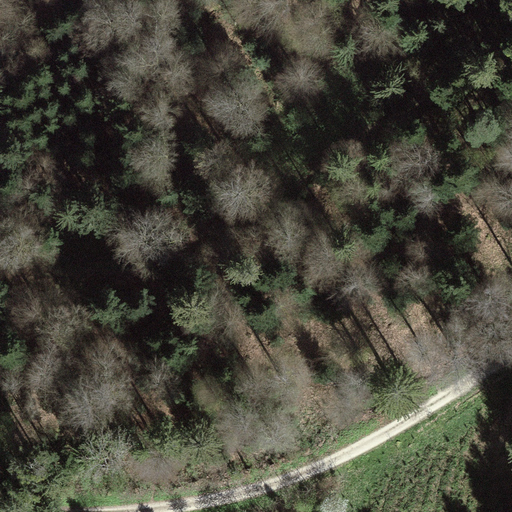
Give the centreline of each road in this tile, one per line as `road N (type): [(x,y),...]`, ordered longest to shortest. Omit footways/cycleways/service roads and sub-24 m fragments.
road 1 (track): [(0,261),(82,279),(134,267),(344,144),(422,80),(487,0)]
road 2 (track): [(0,506),(139,507),(217,497),(298,473),(411,416),(511,349)]
